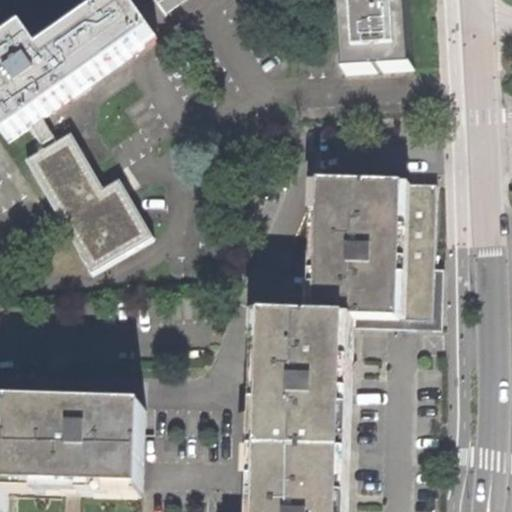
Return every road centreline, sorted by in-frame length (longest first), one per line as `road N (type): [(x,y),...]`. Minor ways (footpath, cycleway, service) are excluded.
road 1 (residential): [(471,27),(491,461),(485,511)]
road 2 (unknown): [(176,160),(260,103),(454,89)]
road 3 (unknown): [(226,511),(243,331)]
